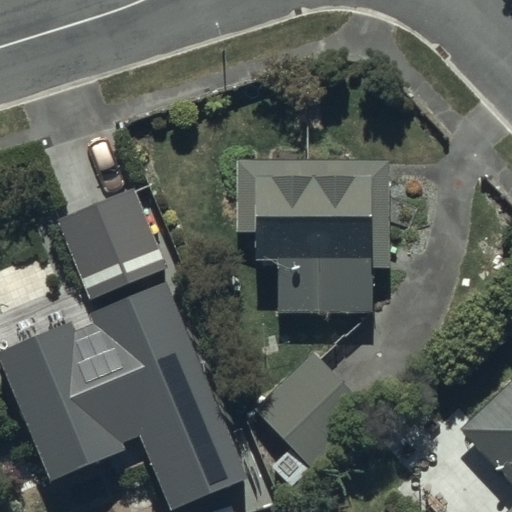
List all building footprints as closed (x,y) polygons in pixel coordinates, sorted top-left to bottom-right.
[(390,165),(239,164),(239,235),(255,235),(255,266),(277,266),(276,316),(375,317),(376,237),(389,238),(390,165)] [(140,192),(60,221),(90,304),(170,274),(140,192)] [(74,326),(0,358),(54,485),(130,453),(126,444),(140,437),(172,511),(176,511),(251,480),(168,286),(95,317),(99,326),(78,335),(74,326)] [(312,351),(254,410),(319,473),(377,414),(312,351)] [(511,511),(511,384),(462,432),(511,484),(511,508),(507,511),(511,511)]
